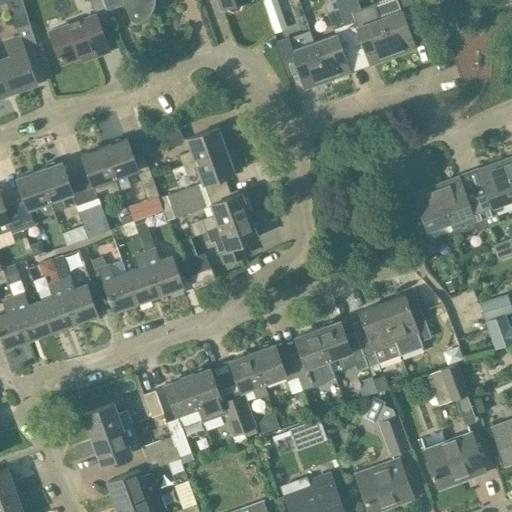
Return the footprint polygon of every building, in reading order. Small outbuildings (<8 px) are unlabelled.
[(31,23),(23,0),(11,0),(6,2),(15,29),(31,23)] [(101,0),(88,0),(93,14),(105,10),(101,0)] [(102,0),(105,7),(106,8),(107,9),(108,9),(110,9),(111,9),(120,5),(124,3),(129,15),(130,18),(132,20),(135,20),(138,20),(141,19),(144,18),(146,16),(149,13),(151,10),(154,3),(154,0),(102,0)] [(218,0),(222,11),(228,9),(227,12),(233,14),(242,11),(243,6),(242,4),(253,0),(252,0),(218,0)] [(269,20),(282,15),(276,0),(264,0),(263,1),(269,20)] [(370,65),(392,57),(373,4),(360,9),(356,0),(335,0),(339,9),(354,51),(365,48),(370,65)] [(385,0),(373,4),(392,57),(416,49),(407,24),(416,21),(409,0),(385,0)] [(354,51),(339,9),(329,12),(337,35),(314,42),(328,80),(350,73),(344,55),(354,51)] [(108,49),(96,17),(51,34),(63,66),(108,49)] [(0,62),(0,65),(11,95),(38,85),(21,38),(6,44),(12,58),(0,62)] [(328,80),(314,42),(292,50),(289,39),(278,42),(289,73),(299,70),(305,88),(328,80)] [(0,98),(11,95),(0,65),(0,98)] [(179,154),(184,167),(226,152),(218,129),(187,140),(190,150),(179,154)] [(184,142),(179,130),(147,141),(151,153),(184,142)] [(125,140),(104,148),(119,190),(130,186),(126,174),(137,170),(125,140)] [(104,148),(82,156),(90,179),(95,192),(97,192),(107,188),(109,194),(119,190),(104,148)] [(226,152),(184,167),(187,176),(198,172),(203,185),(161,200),(164,210),(208,195),(204,184),(234,174),(226,152)] [(511,158),(501,163),(511,192),(511,158)] [(511,200),(511,192),(501,163),(479,171),(486,188),(474,192),(488,228),(499,224),(493,208),(511,200)] [(61,164),(40,172),(53,211),(65,207),(61,196),(72,192),(70,187),(61,164)] [(158,196),(149,169),(138,173),(148,199),(158,196)] [(22,195),(12,198),(21,225),(22,224),(23,229),(35,225),(33,221),(54,213),(53,211),(40,172),(17,180),(22,195)] [(476,233),(488,228),(474,192),(464,196),(458,179),(435,187),(449,223),(470,215),(476,233)] [(449,223),(435,187),(413,195),(419,212),(408,215),(423,255),(434,251),(427,231),(449,223)] [(196,237),(207,233),(212,231),(250,218),(242,194),(211,205),(214,213),(191,223),(196,237)] [(206,207),(211,205),(208,195),(164,210),(168,220),(206,207)] [(0,196),(0,233),(11,230),(12,233),(23,229),(22,224),(21,225),(12,198),(2,202),(0,196)] [(162,213),(156,198),(127,209),(129,215),(131,221),(132,224),(135,223),(144,219),(162,213)] [(101,203),(89,207),(99,233),(110,229),(101,203)] [(99,233),(89,207),(78,211),(87,237),(99,233)] [(122,225),(131,221),(129,215),(119,218),(122,225)] [(212,231),(207,233),(210,242),(214,240),(218,250),(224,249),(228,262),(251,254),(246,243),(258,239),(250,218),(212,231)] [(146,253),(145,254),(160,297),(183,289),(172,257),(159,262),(144,219),(135,223),(146,253)] [(178,245),(181,255),(191,251),(187,241),(178,245)] [(32,259),(44,255),(39,243),(28,248),(32,259)] [(126,274),(137,305),(160,297),(145,254),(135,257),(139,269),(126,274)] [(59,282),(75,326),(98,317),(87,286),(74,290),(61,255),(52,258),(61,282),(59,282)] [(137,305),(126,274),(113,278),(109,267),(106,268),(102,257),(91,260),(94,269),(97,268),(113,313),(137,305)] [(51,260),(38,265),(42,277),(55,273),(51,260)] [(4,269),(4,271),(7,280),(9,284),(21,279),(15,265),(4,269)] [(215,281),(210,269),(188,278),(192,290),(215,281)] [(445,285),(448,294),(459,290),(456,281),(445,285)] [(52,334),(75,326),(59,282),(48,286),(53,298),(41,302),(52,334)] [(484,319),(511,310),(511,308),(507,292),(478,301),(484,319)] [(14,298),(29,342),(52,334),(41,302),(28,306),(24,295),(14,298)] [(403,296),(382,304),(401,356),(421,348),(419,343),(431,339),(421,313),(410,317),(403,296)] [(0,333),(6,350),(29,342),(14,298),(3,302),(8,315),(0,317),(0,333)] [(396,343),(382,304),(358,313),(368,339),(358,342),(368,369),(378,365),(373,351),(396,343)] [(502,317),(487,322),(497,350),(501,349),(494,331),(506,327),(502,317)] [(339,323),(317,331),(334,375),(354,367),(356,373),(368,369),(358,342),(355,334),(344,338),(339,323)] [(312,383),(334,375),(317,331),(294,339),(299,353),(289,356),(302,393),(314,389),(312,383)] [(445,351),(451,364),(457,362),(465,359),(459,345),(445,351)] [(274,346),(250,355),(262,386),(285,378),(287,383),(297,379),(288,353),(277,356),(274,346)] [(255,398),(266,394),(262,386),(250,355),(229,363),(241,394),(231,397),(243,431),(245,436),(258,431),(244,392),(252,390),(255,398)] [(469,394),(457,362),(451,364),(427,374),(439,406),(469,394)] [(209,371),(189,377),(203,418),(204,421),(224,414),(232,435),(243,431),(231,397),(219,401),(209,371)] [(372,378),(377,391),(388,386),(383,373),(372,378)] [(202,422),(204,421),(189,377),(165,386),(175,416),(177,415),(178,418),(166,422),(176,449),(179,457),(182,464),(193,459),(181,426),(201,419),(202,422)] [(164,412),(155,390),(143,395),(152,417),(164,412)] [(411,449),(399,414),(394,416),(392,409),(383,405),(384,402),(372,396),(362,418),(374,424),(376,419),(380,421),(378,422),(390,457),(411,449)] [(319,414),(314,400),(306,403),(311,417),(319,414)] [(83,416),(93,441),(133,427),(128,412),(117,416),(113,405),(83,416)] [(327,436),(320,417),(297,425),(304,444),(327,436)] [(511,422),(494,429),(507,464),(511,462),(511,422)] [(133,427),(93,441),(102,465),(132,454),(127,441),(137,437),(133,427)] [(141,446),(146,459),(176,449),(169,431),(162,434),(163,437),(141,446)] [(484,473),(470,435),(425,452),(438,489),(484,473)] [(176,449),(146,459),(149,468),(179,457),(176,449)] [(412,494),(399,458),(355,474),(368,511),(373,511),(388,507),(387,503),(412,494)] [(0,499),(15,494),(7,470),(0,472),(0,499)] [(118,509),(160,493),(152,473),(140,477),(138,472),(108,483),(118,509)] [(344,511),(330,474),(310,482),(314,494),(287,504),(289,511),(344,511)] [(172,511),(166,511),(160,493),(118,509),(119,511),(198,511),(195,503),(172,511)] [(0,511),(22,511),(15,494),(0,499),(0,511)] [(266,511),(263,503),(236,511),(266,511)]
